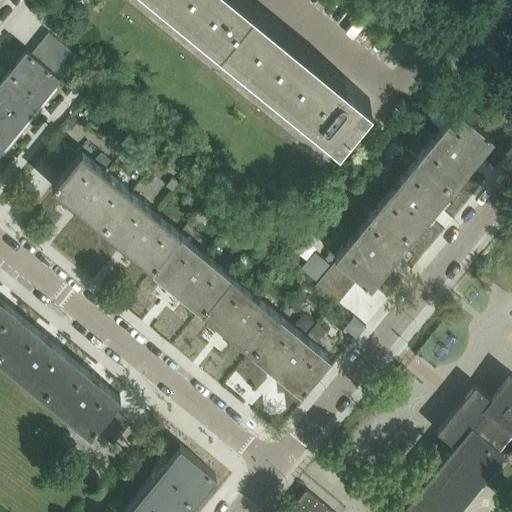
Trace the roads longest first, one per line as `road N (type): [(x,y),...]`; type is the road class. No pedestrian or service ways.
road 1 (residential): [(275,468),(511,183)]
road 2 (residential): [(275,468),(0,243)]
road 3 (residential): [(441,30),(387,93),(272,0)]
